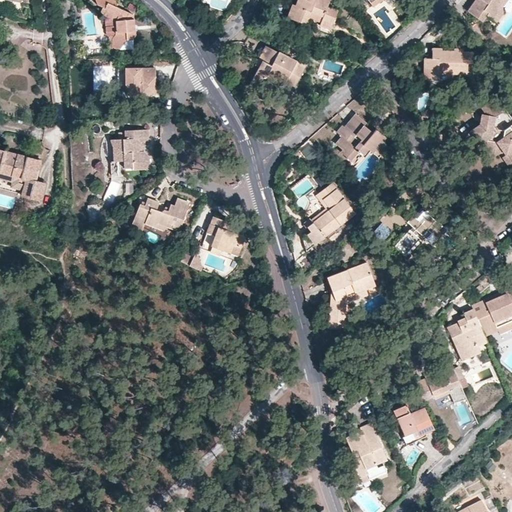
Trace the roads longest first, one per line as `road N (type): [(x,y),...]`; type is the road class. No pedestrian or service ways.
road 1 (residential): [(382,58),(424,162),(483,214),(501,221),(511,214)]
road 2 (residential): [(150,511),(311,363)]
road 3 (residential): [(215,77),(186,133),(183,185),(272,225)]
road 4 (residential): [(255,158),(382,58)]
road 5 (residential): [(396,511),(511,404)]
road 6 (residential): [(338,511),(311,363)]
road 7 (residential): [(311,363),(272,225)]
road 8 (residential): [(59,125),(44,0)]
